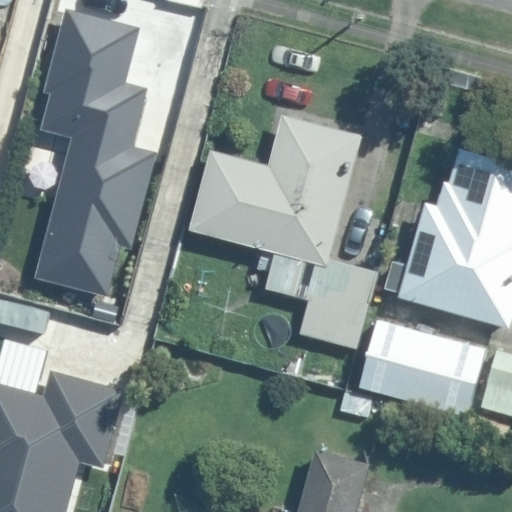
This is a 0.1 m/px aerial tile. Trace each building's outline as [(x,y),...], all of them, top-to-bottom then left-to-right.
[(135,28),(66,14),(41,134),(104,148),(111,112),(144,119),(159,47),(132,42),(135,28)] [(212,148),(190,230),(277,254),(266,292),(310,304),(302,334),(362,350),(384,271),(352,262),(362,226),(345,221),(368,134),(288,113),(273,165),(212,148)] [(395,257),(385,291),(511,328),(511,160),(463,146),(452,182),(447,181),(439,207),(427,204),(410,261),(395,257)] [(511,350),(500,348),(484,412),(511,418),(511,350)] [(374,511),(386,466),(321,449),(304,511),(374,511)]
